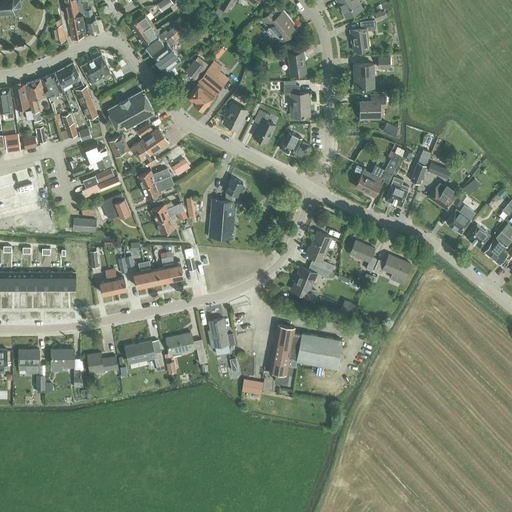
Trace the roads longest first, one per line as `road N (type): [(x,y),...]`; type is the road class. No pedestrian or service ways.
road 1 (residential): [(0,329),(81,326),(248,285),(285,257),(314,189)]
road 2 (tertiary): [(0,76),(97,41),(116,42),(184,120),(314,189)]
road 3 (tertiary): [(511,308),(423,236),(314,189)]
road 4 (residential): [(314,189),(328,151),(327,62),(318,20),(302,0)]
